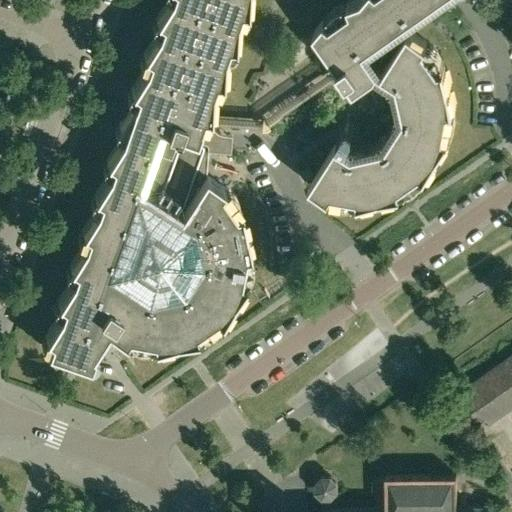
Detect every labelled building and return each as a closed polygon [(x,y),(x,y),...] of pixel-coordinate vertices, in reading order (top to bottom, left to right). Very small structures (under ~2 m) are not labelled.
[(224,54),(226,47),(227,45),(234,45),(236,18),(239,9),(247,10),(247,0),(167,0),(155,17),(161,22),(158,31),(143,53),(149,57),(146,66),(131,88),(137,92),(133,101),(118,123),(124,128),(121,137),(106,159),(112,163),(109,172),(94,194),(100,198),(96,207),(81,229),(88,234),(84,242),(69,264),(75,269),(72,277),(57,300),(63,304),(60,313),(45,335),(51,339),(47,349),(89,364),(92,364),(94,363),(96,361),(97,359),(96,356),(95,354),(93,353),(107,329),(125,340),(128,334),(152,339),(154,345),(196,336),(195,329),(215,315),(221,319),(245,282),(239,278),(243,254),(250,253),(240,210),(234,211),(224,196),(228,189),(205,174),(207,145),(217,146),(220,133),(217,132),(213,129),(209,124),(209,122),(212,89),(215,80),(222,81),(224,54)] [(324,18),(314,30),(339,66),(347,78),(346,80),(345,82),(345,85),(346,87),(349,88),(351,88),(354,87),(354,88),(375,73),(378,68),(364,49),(433,0),(352,0),(348,2),(350,9),(330,23),(324,18)] [(427,42),(413,33),(408,30),(381,72),(396,81),(404,115),(385,144),(351,152),(345,148),(351,138),(352,136),(352,134),(351,132),(349,131),(346,130),(344,131),(343,132),(336,142),(310,184),(329,196),(332,191),(357,195),(358,201),(400,192),(399,186),(419,172),(425,175),(448,138),(443,134),(447,110),(453,109),(444,66),(438,68),(424,47),(427,42)] [(511,355),(465,389),(487,420),(488,422),(511,404),(511,355)] [(482,511),(482,506),(457,506),(457,473),(386,474),(386,477),(378,477),(378,479),(372,479),(372,489),(378,489),(378,507),(331,507),(331,496),(337,489),(337,481),(331,475),(322,476),(316,481),(317,489),(322,496),(323,507),(322,507),(321,511),(482,511)] [(314,475),(285,475),(285,506),(313,507),(314,475)]
